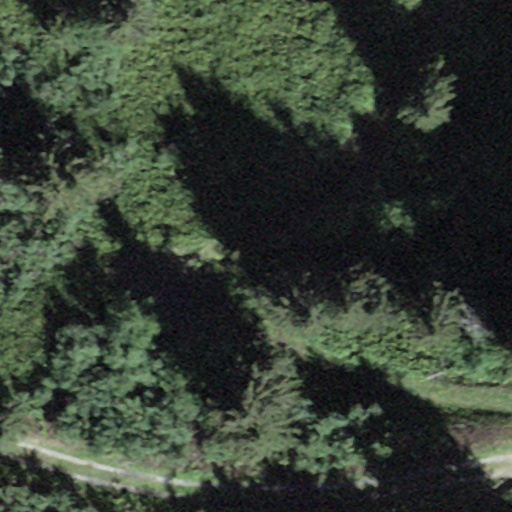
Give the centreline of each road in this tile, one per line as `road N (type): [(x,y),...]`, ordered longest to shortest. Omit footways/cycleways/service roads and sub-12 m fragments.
road 1 (track): [(511,386),(304,335),(282,310),(287,261),(381,148),(439,0)]
road 2 (track): [(0,438),(181,483),(335,485),(511,464)]
